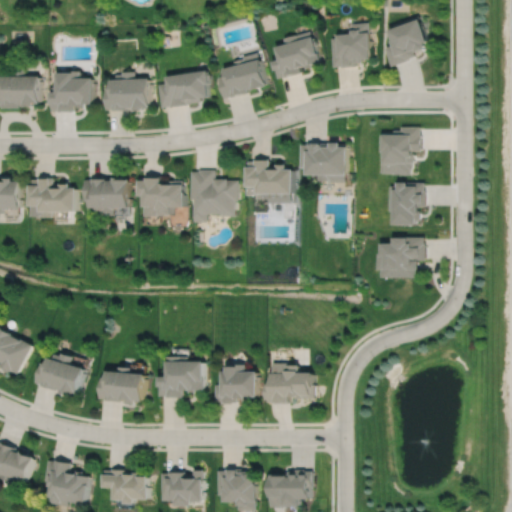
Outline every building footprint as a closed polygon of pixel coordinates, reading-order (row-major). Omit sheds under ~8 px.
[(419,13),(395,22),(396,24),(390,26),(391,27),(390,27),(394,37),(393,38),(395,42),(386,46),(393,64),(409,58),(409,57),(416,54),(414,48),(418,46),(418,49),(428,45),(426,40),(430,38),(421,16),(420,16),(419,13)] [(332,36),(334,64),(342,64),(342,65),(358,64),(358,60),(364,59),(364,56),(371,56),(371,46),(372,46),(370,20),(351,21),(352,30),(338,32),(338,36),(332,36)] [(312,29),(286,37),(288,42),(279,45),(283,55),(275,58),(281,77),(287,75),(287,76),(304,71),(302,66),(307,65),(308,68),(316,65),(316,63),(324,61),(321,52),(322,52),(317,34),(314,35),(312,29)] [(221,76),(227,96),(234,94),(234,96),(252,91),(251,88),(257,87),(257,88),(265,86),(265,85),(272,83),(265,57),(262,57),(260,51),(245,55),(245,57),(236,60),(237,64),(227,67),(229,74),(221,76)] [(4,74),(4,82),(0,82),(0,105),(4,105),(4,106),(22,106),(22,102),(27,102),(27,105),(35,105),(35,101),(43,101),(43,74),(27,74),(27,67),(15,67),(15,70),(8,70),(8,74),(4,74)] [(161,83),(164,106),(172,105),(173,106),(190,104),(190,102),(205,100),(204,96),(213,95),(211,82),(214,82),(212,68),(197,70),(197,67),(187,69),(187,72),(170,74),(170,75),(168,76),(169,82),(161,83)] [(60,70),(60,86),(54,86),(54,109),(61,109),(61,110),(76,110),(76,103),(82,103),(82,106),(89,106),(89,102),(97,102),(97,76),(84,76),(84,71),(83,71),(83,69),(73,69),(73,70),(60,70)] [(107,87),(108,108),(114,108),(114,109),(133,109),(132,107),(137,107),(137,109),(146,109),(146,107),(154,106),(153,76),(136,77),(136,70),(124,70),(124,73),(118,73),(118,77),(114,78),(114,80),(111,80),(112,87),(107,87)] [(402,125),(402,128),(395,128),(395,132),(381,132),(381,150),(385,150),(385,159),(383,159),(383,171),(397,171),(397,173),(412,172),(412,167),(414,167),(414,161),(417,161),(417,152),(415,152),(415,149),(423,149),(423,133),(421,133),(421,125),(402,125)] [(304,143),(304,166),(312,166),(312,173),(323,173),(323,179),(334,179),(334,181),(348,181),(348,173),(350,173),(350,145),(349,145),(349,142),(343,142),(343,140),(333,140),(333,145),(331,145),(331,142),(326,142),(318,142),(311,142),(311,143),(304,143)] [(251,160),(251,193),(261,193),(261,198),(276,198),(276,192),(299,192),(299,168),(291,168),(290,162),(281,163),(281,167),(274,167),(274,158),(259,158),(259,160),(251,160)] [(195,170),(195,198),(199,198),(199,221),(213,221),(213,213),(226,213),(226,215),(241,215),(241,200),(243,200),(243,179),(233,179),(233,178),(219,177),(219,169),(202,169),(202,170),(195,170)] [(142,177),(142,194),(147,194),(147,205),(148,205),(148,215),(163,214),(174,214),(174,206),(190,206),(190,190),(188,190),(188,183),(187,183),(187,179),(171,179),(171,182),(166,182),(166,176),(165,176),(165,175),(150,175),(150,176),(142,177)] [(0,212),(8,212),(8,207),(24,207),(24,180),(16,180),(16,176),(8,176),(8,180),(3,180),(3,177),(0,177),(0,212)] [(88,179),(88,200),(94,200),(94,206),(98,206),(98,212),(105,212),(105,214),(117,214),(117,206),(134,206),(134,178),(125,178),(125,176),(117,176),(117,179),(112,179),(112,177),(94,177),(94,179),(88,179)] [(33,178),(33,204),(34,204),(34,215),(44,215),(44,216),(57,216),(57,210),(81,210),(81,186),(73,186),(73,182),(63,182),(63,186),(56,186),(56,177),(41,177),(41,178),(33,178)] [(390,184),(390,209),(395,209),(395,223),(418,223),(418,219),(422,219),(422,209),(420,209),(420,205),(427,205),(427,188),(425,188),(425,181),(395,180),(395,184),(390,184)] [(394,235),(394,242),(382,242),(382,252),(378,252),(378,268),(382,268),(382,276),(418,276),(418,268),(420,268),(420,259),(427,259),(427,242),(425,242),(425,235),(394,235)] [(0,325),(0,359),(4,361),(2,365),(6,367),(5,369),(14,373),(15,372),(19,375),(36,345),(24,339),(24,340),(14,335),(15,333),(0,325)] [(43,362),(37,382),(43,384),(43,385),(60,390),(61,389),(65,390),(64,393),(73,395),(74,392),(82,394),(90,369),(74,364),(76,356),(64,353),(63,355),(57,354),(55,359),(51,358),(50,364),(43,362)] [(171,356),(171,377),(162,377),(162,396),(169,396),(169,397),(186,397),(186,390),(193,390),(193,392),(200,392),(200,390),(208,390),(208,381),(210,381),(210,361),(193,361),(193,356),(171,356)] [(276,363),(276,373),(275,373),(275,384),(270,384),(270,402),(278,402),(278,403),(294,403),(294,397),(298,397),(298,398),(319,398),(319,373),(304,373),(304,371),(303,371),(303,365),(291,365),(291,363),(276,363)] [(226,370),(226,384),(218,385),(219,400),(225,400),(225,402),(230,402),(230,404),(238,404),(238,402),(241,402),(241,398),(247,398),(247,400),(254,400),(254,397),(263,397),(263,372),(250,372),(250,366),(248,366),(248,364),(230,364),(230,369),(226,370)] [(104,377),(101,398),(108,398),(108,400),(126,402),(126,400),(131,400),(131,403),(139,404),(139,401),(148,402),(150,374),(134,373),(134,368),(122,366),(121,372),(111,371),(110,377),(104,377)] [(0,442),(0,473),(2,474),(1,478),(13,482),(14,478),(28,483),(38,458),(31,455),(31,454),(23,451),(23,453),(17,451),(19,448),(2,442),(2,443),(0,442)] [(53,501),(55,503),(61,504),(63,503),(70,505),(70,502),(88,505),(92,486),(91,485),(93,476),(85,475),(86,472),(78,470),(77,473),(72,472),(74,463),(57,459),(57,461),(50,460),(46,479),(50,480),(49,485),(51,485),(51,487),(52,487),(50,498),(54,498),(53,501)] [(106,470),(105,488),(116,488),(116,500),(127,501),(127,503),(138,504),(138,500),(153,500),(153,487),(152,487),(152,476),(144,476),(144,473),(136,473),(136,474),(130,474),(130,469),(114,469),(114,470),(106,470)] [(164,473),(164,500),(174,500),(174,502),(178,502),(178,503),(208,503),(208,479),(207,479),(207,469),(196,469),(196,474),(189,474),(189,472),(172,472),(172,473),(164,473)] [(220,470),(220,495),(227,495),(227,502),(240,502),(240,507),(259,507),(259,501),(261,501),(261,485),(260,485),(260,475),(251,475),(251,472),(244,472),(244,469),(228,469),(228,470),(220,470)] [(273,473),(273,504),(304,504),(304,500),(316,500),(316,489),(317,489),(317,471),(308,471),(308,469),(298,469),(298,471),(291,471),(291,476),(284,476),(284,473),(273,473)]
